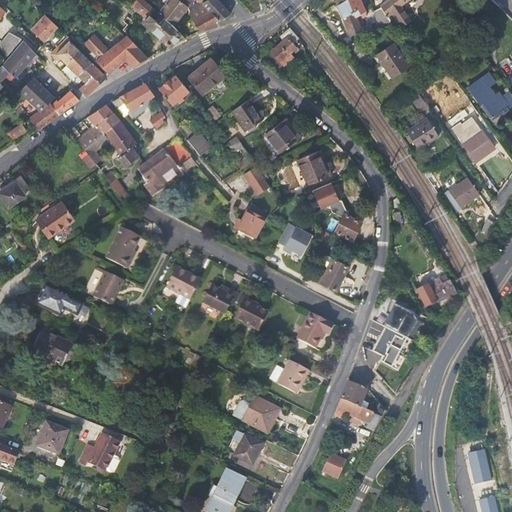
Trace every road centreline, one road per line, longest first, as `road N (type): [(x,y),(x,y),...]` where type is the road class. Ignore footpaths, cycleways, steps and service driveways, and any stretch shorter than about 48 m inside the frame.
road 1 (residential): [(228,35),(274,85),(352,146),(379,186),(380,241),(360,323)]
road 2 (residential): [(0,167),(137,75),(228,35)]
road 3 (secondary): [(449,511),(441,410),(453,374),(511,288)]
road 4 (residential): [(151,214),(360,323)]
road 5 (secondary): [(511,249),(449,344),(422,414)]
road 6 (residential): [(347,356),(280,511)]
road 7 (unclassified): [(353,511),(375,470),(422,414)]
